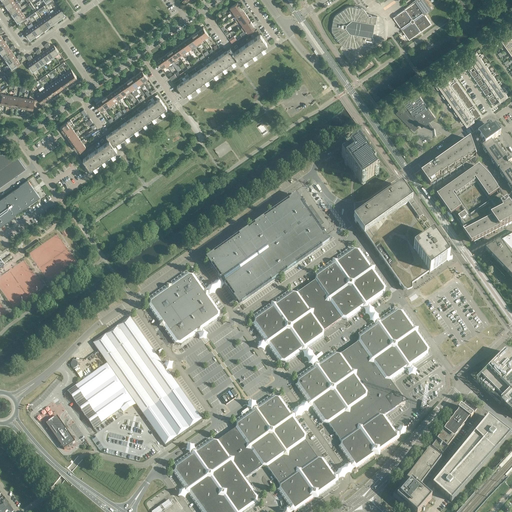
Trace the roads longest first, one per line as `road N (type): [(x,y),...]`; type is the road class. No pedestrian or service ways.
road 1 (residential): [(246,0),(277,43),(178,107)]
road 2 (residential): [(489,119),(364,204),(346,205)]
road 3 (residential): [(178,107),(59,198)]
road 4 (unclassified): [(194,259),(313,173)]
road 5 (unclassified): [(235,318),(355,236)]
road 6 (unclassified): [(280,379),(399,297)]
road 7 (unclassified): [(280,379),(344,473),(342,489)]
road 8 (unclassified): [(32,384),(132,302)]
road 9 (unclassified): [(360,122),(284,26)]
